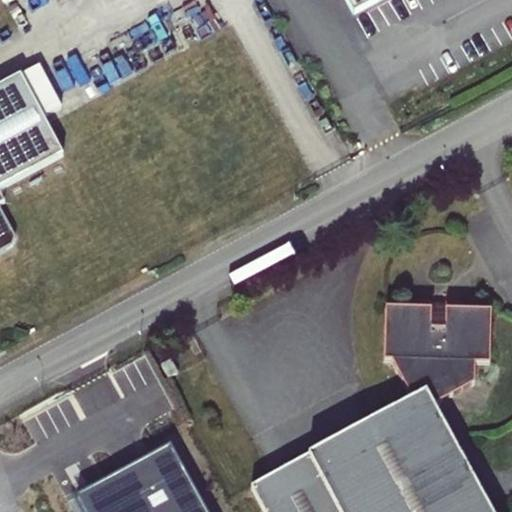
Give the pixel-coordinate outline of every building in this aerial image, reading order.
[(344,0),(352,14),(378,0),(344,0)] [(39,67),(20,76),(42,118),(61,108),(39,67)] [(0,252),(12,246),(14,238),(0,211),(0,189),(63,157),(42,118),(20,76),(0,87),(0,252)] [(414,309),(384,308),(382,361),(391,362),(412,401),(251,489),(263,511),(489,511),(432,407),(475,384),(474,364),(489,364),(490,311),(462,310),(462,303),(415,302),(414,309)] [(169,361),(161,365),(168,377),(176,373),(169,361)] [(206,511),(158,423),(128,439),(124,452),(115,456),(111,448),(94,457),(98,466),(50,492),(61,511),(206,511)] [(128,439),(111,448),(115,456),(124,452),(128,439)] [(46,483),(50,492),(98,466),(94,457),(46,483)]
